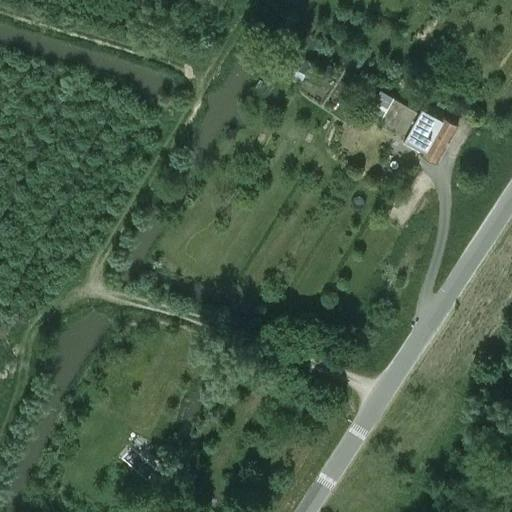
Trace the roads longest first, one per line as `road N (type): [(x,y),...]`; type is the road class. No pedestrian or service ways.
road 1 (unclassified): [(302,511),(511,189)]
road 2 (track): [(203,74),(85,285),(36,321),(25,343),(0,335)]
road 3 (track): [(85,285),(382,394)]
road 4 (track): [(252,0),(203,74),(0,6)]
